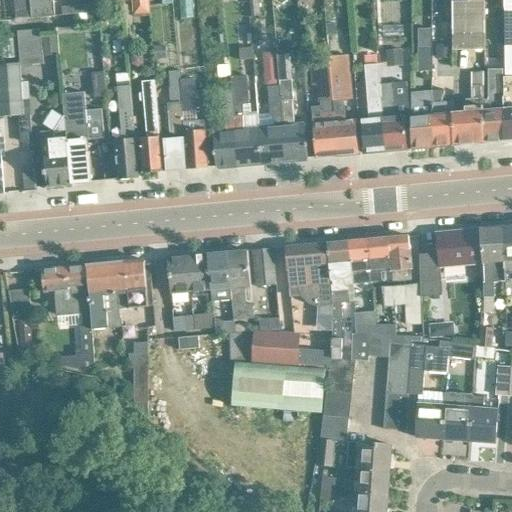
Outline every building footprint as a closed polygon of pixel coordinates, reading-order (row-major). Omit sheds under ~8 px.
[(29,0),(13,0),(15,20),(31,18),(30,11),(29,0)] [(30,0),(32,18),(55,15),(53,0),(30,0)] [(124,0),(124,1),(133,0),(134,14),(149,12),(148,0),(124,0)] [(158,0),(158,12),(168,13),(169,0),(158,0)] [(511,0),(503,0),(504,15),(503,42),(503,69),(502,141),(511,140),(511,0)] [(484,33),(484,15),(484,2),(452,1),(452,33),(484,33)] [(94,5),(78,6),(78,14),(95,13),(94,5)] [(78,14),(78,6),(63,8),(63,16),(78,14)] [(175,10),(178,27),(192,24),(189,7),(175,10)] [(146,44),(161,45),(162,30),(166,30),(168,15),(149,13),(146,44)] [(43,64),(39,30),(16,32),(19,64),(19,66),(43,64)] [(399,32),(378,35),(380,46),(400,44),(399,32)] [(418,71),(429,71),(429,47),(417,47),(418,71)] [(288,54),(275,55),(278,80),(290,79),(288,54)] [(347,55),(327,57),(328,64),(337,156),(358,155),(355,121),(346,122),(344,100),(352,99),(347,55)] [(237,70),(249,68),(248,56),(235,58),(237,70)] [(19,66),(19,64),(0,65),(0,118),(24,116),(19,66)] [(328,64),(308,66),(310,85),(316,84),(319,107),(311,108),(315,158),(337,156),(328,64)] [(385,152),(380,84),(378,66),(364,67),(369,120),(360,121),(363,154),(385,152)] [(502,141),(503,69),(488,69),(488,100),(483,100),(482,143),(502,141)] [(186,170),(182,122),(177,70),(169,71),(170,87),(168,87),(170,103),(167,103),(170,138),(163,139),(166,171),(186,170)] [(138,178),(129,72),(113,73),(114,87),(118,87),(122,140),(115,140),(119,180),(138,178)] [(104,75),(93,75),(95,97),(106,97),(104,75)] [(244,76),(229,77),(230,90),(231,104),(242,103),(247,103),(244,76)] [(292,99),(290,79),(278,80),(278,85),(279,100),(292,99)] [(162,172),(155,81),(143,82),(147,138),(139,138),(141,174),(162,172)] [(406,82),(380,84),(385,152),(407,150),(404,117),(409,116),(406,82)] [(285,161),(279,100),(278,85),(267,86),(269,117),(273,116),(274,129),(261,130),(263,163),(285,161)] [(190,86),(179,87),(182,114),(193,113),(190,86)] [(465,107),(453,108),(453,145),(465,145),(482,143),(483,100),(483,86),(472,87),(472,99),(466,100),(466,107),(465,107)] [(237,165),(231,104),(230,90),(218,91),(220,119),(224,119),(225,129),(227,129),(227,133),(212,134),(215,167),(237,165)] [(453,145),(453,108),(453,95),(442,95),(442,90),(432,91),(432,147),(453,145)] [(432,91),(421,92),(411,93),(411,149),(432,147),(432,91)] [(83,92),(62,93),(64,119),(70,184),(91,182),(88,153),(87,153),(86,140),(87,139),(83,92)] [(292,99),(279,100),(285,161),(307,159),(305,126),(294,127),(292,99)] [(242,103),(231,104),(237,165),(260,163),(257,130),(244,131),(242,103)] [(45,123),(54,130),(54,133),(42,134),(46,186),(70,184),(64,119),(54,111),(45,123)] [(203,120),(182,122),(186,170),(207,168),(203,120)] [(511,226),(503,227),(507,274),(511,274),(511,226)] [(507,274),(503,227),(481,229),(484,264),(484,283),(484,297),(494,297),(494,282),(507,281),(507,274)] [(484,264),(481,229),(436,233),(438,253),(421,255),(421,284),(422,298),(444,296),(441,267),(484,264)] [(413,269),(409,236),(389,238),(393,279),(394,282),(412,280),(411,270),(413,269)] [(393,279),(389,238),(369,240),(373,281),(393,279)] [(373,281),(369,240),(351,241),(355,283),(373,281)] [(355,284),(355,283),(351,241),(329,243),(335,306),(333,319),(331,358),(342,359),(344,320),(343,302),(349,301),(348,289),(351,289),(350,284),(355,284)] [(335,306),(329,243),(286,247),(288,268),(289,268),(291,288),(300,287),(302,296),(303,299),(309,304),(312,305),(319,307),(335,306)] [(277,286),(274,249),(253,251),(256,287),(277,286)] [(251,287),(248,251),(227,253),(231,288),(232,300),(233,320),(254,319),(253,304),(247,305),(245,287),(251,287)] [(232,300),(231,288),(227,253),(208,255),(211,290),(212,302),(232,300)] [(211,290),(208,255),(188,256),(191,292),(211,290)] [(191,292),(188,256),(168,258),(171,294),(191,292)] [(145,265),(145,261),(126,262),(129,292),(131,296),(131,309),(153,307),(150,264),(145,265)] [(129,292),(126,262),(108,264),(110,294),(115,294),(115,298),(111,298),(111,305),(113,304),(114,317),(116,317),(116,310),(131,309),(131,296),(129,292)] [(110,294),(108,264),(42,270),(44,292),(56,291),(57,315),(83,313),(83,321),(86,321),(86,325),(81,325),(83,349),(76,350),(76,356),(61,357),(62,366),(61,370),(96,377),(93,329),(117,328),(116,317),(114,317),(113,304),(111,305),(111,298),(115,298),(115,294),(110,294)] [(422,324),(422,298),(421,284),(406,285),(407,305),(407,324),(422,324)] [(407,305),(406,285),(394,286),(395,305),(407,305)] [(395,305),(394,286),(383,287),(385,306),(395,305)] [(29,291),(9,293),(13,316),(31,315),(29,291)] [(203,315),(194,316),(196,330),(204,329),(203,315)] [(196,330),(194,316),(184,317),(185,331),(196,330)] [(22,347),(31,346),(30,328),(38,328),(38,318),(20,320),(22,347)] [(378,325),(377,325),(358,326),(358,334),(371,334),(378,335),(378,325)] [(495,330),(483,328),(481,347),(493,349),(495,330)] [(298,364),(300,334),(258,331),(257,361),(298,364)] [(370,356),(371,334),(358,334),(355,334),(353,360),(355,360),(370,361),(370,356)] [(382,357),(384,335),(378,335),(371,334),(370,356),(382,357)] [(148,419),(149,354),(149,342),(135,342),(135,353),(130,353),(130,367),(135,367),(135,408),(148,419)] [(450,349),(450,357),(476,360),(476,356),(477,346),(451,343),(450,349)] [(411,374),(414,346),(392,344),(389,372),(411,374)] [(410,386),(409,394),(419,394),(423,394),(423,391),(424,373),(448,375),(450,357),(450,349),(427,347),(414,346),(411,374),(410,386)] [(494,349),(493,349),(481,347),(477,346),(476,356),(493,358),(494,349)] [(354,372),(355,360),(353,360),(342,359),(331,358),(329,370),(354,372)] [(322,415),(326,372),(236,365),(232,409),(322,415)] [(510,396),(511,372),(511,367),(499,366),(496,395),(510,396)] [(353,384),(354,372),(329,370),(328,382),(353,384)] [(410,386),(411,374),(389,372),(388,384),(410,386)] [(352,395),(353,384),(328,382),(327,394),(352,395)] [(409,394),(410,386),(388,384),(387,395),(409,397),(409,394)] [(444,439),(445,401),(446,393),(423,391),(423,394),(419,394),(415,438),(444,439)] [(471,441),(473,408),(459,407),(459,394),(446,393),(445,401),(444,439),(471,441)] [(350,407),(352,395),(327,394),(326,405),(350,407)] [(408,409),(409,397),(387,395),(386,407),(408,409)] [(499,410),(498,410),(485,409),(486,396),(474,395),(473,408),(471,441),(496,443),(499,410)] [(349,419),(350,407),(326,405),(325,417),(349,419)] [(407,421),(408,409),(386,407),(385,418),(407,421)] [(181,426),(167,415),(158,426),(172,438),(181,426)] [(348,430),(349,419),(325,417),(323,428),(348,430)] [(406,432),(407,421),(385,418),(384,429),(385,430),(406,432)] [(347,442),(348,430),(323,428),(322,440),(334,441),(347,442)] [(332,465),(334,441),(322,440),(319,465),(332,465)] [(350,442),(348,467),(358,467),(390,470),(392,445),(360,443),(350,442)] [(388,494),(390,470),(358,467),(356,492),(388,494)] [(322,477),(321,490),(334,491),(335,478),(322,477)] [(332,503),(334,491),(321,490),(320,502),(332,503)] [(387,511),(388,494),(356,492),(355,511),(387,511)]
